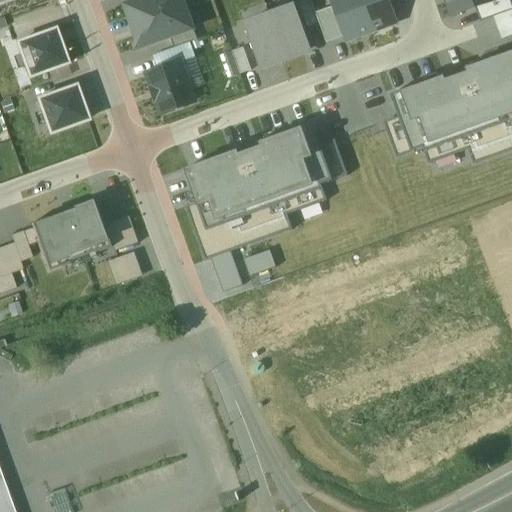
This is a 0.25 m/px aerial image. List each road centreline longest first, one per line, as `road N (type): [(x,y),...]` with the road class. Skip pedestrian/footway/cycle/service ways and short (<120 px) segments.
road 1 (residential): [(282,511),(134,148)]
road 2 (residential): [(418,0),(424,37),(405,54),(134,148)]
road 3 (residential): [(134,148),(78,0)]
road 4 (residential): [(0,197),(134,148)]
